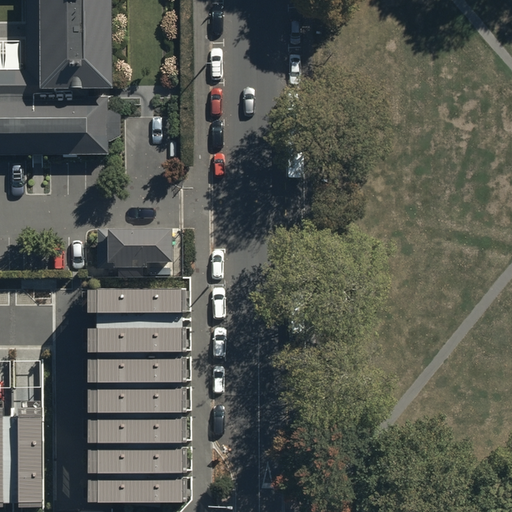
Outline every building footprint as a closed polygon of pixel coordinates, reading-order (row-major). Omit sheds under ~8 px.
[(25,0),(25,30),(25,71),(0,71),(0,154),(109,154),(109,144),(121,139),(121,118),(106,108),(106,96),(114,96),(114,91),(113,0),(25,0)] [(92,194),(60,194),(59,211),(92,211),(92,194)] [(164,197),(146,197),(146,224),(165,223),(164,197)] [(173,268),(173,234),(112,235),(112,232),(98,232),(98,272),(115,272),(115,273),(118,273),(118,278),(143,278),(143,272),(147,272),(147,268),(173,268)] [(190,502),(190,290),(91,290),(90,502),(190,502)] [(44,405),(0,405),(0,502),(44,502),(44,405)]
